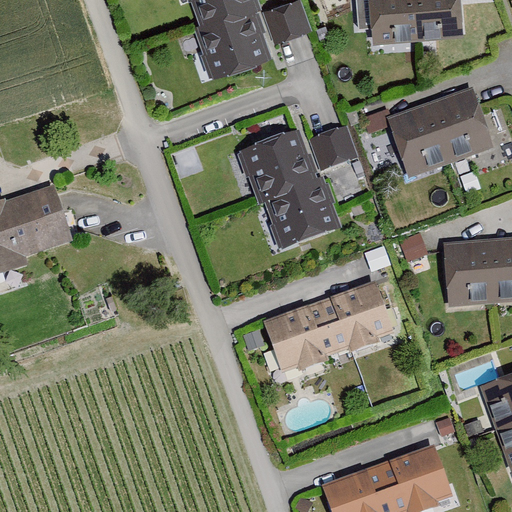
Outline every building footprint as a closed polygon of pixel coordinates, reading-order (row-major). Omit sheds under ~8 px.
[(194,32),(214,81),(278,56),(274,47),(317,31),(305,0),(296,0),(268,11),(264,0),(194,0),(205,28),(194,32)] [(463,0),(372,0),(374,37),(465,33),(463,0)] [(474,87),(389,119),(411,176),(496,144),(474,87)] [(306,131),(240,155),(260,211),(269,208),(284,251),(347,228),(327,173),(361,160),(350,129),(311,143),(306,131)] [(57,183),(0,202),(0,268),(77,241),(57,183)] [(429,259),(421,236),(401,244),(409,266),(429,259)] [(511,241),(449,244),(451,305),(511,302),(511,241)] [(380,287),(268,324),(286,379),(398,342),(380,287)] [(511,472),(511,378),(482,390),(511,472)] [(440,448),(326,487),(334,511),(436,511),(460,504),(440,448)]
